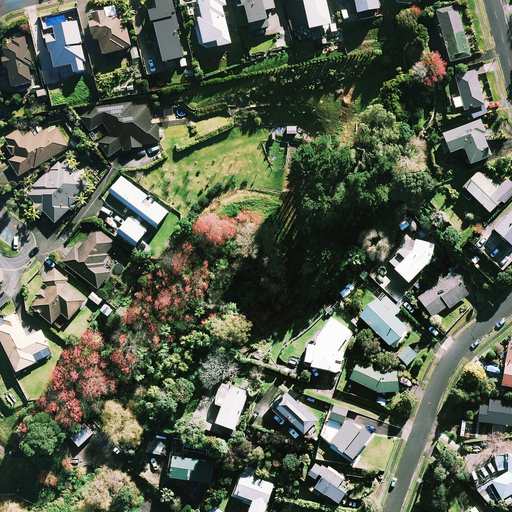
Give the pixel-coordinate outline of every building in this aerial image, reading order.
[(198,0),(199,4),(194,6),(197,19),(199,27),(195,28),(199,45),(204,47),(205,51),(231,45),(222,7),(226,6),(224,0),(198,0)] [(235,0),(237,6),(244,5),(249,25),(267,21),(265,12),(275,10),(272,0),(235,0)] [(375,12),(379,11),(376,0),(354,0),(358,20),(376,17),(375,12)] [(470,58),(456,6),(436,11),(450,63),(470,58)] [(99,39),(103,56),(125,50),(124,49),(131,47),(122,15),(107,19),(105,11),(91,15),(93,21),(90,22),(95,40),(99,39)] [(5,58),(2,59),(5,69),(8,68),(13,88),(33,83),(29,68),(33,67),(25,38),(12,41),(13,44),(2,47),(5,58)] [(484,106),(474,71),(455,77),(459,93),(457,93),(462,112),(484,106)] [(122,148),(123,152),(132,151),(132,149),(142,147),(142,145),(161,142),(158,124),(152,125),(149,105),(132,107),(131,102),(98,106),(79,119),(89,134),(104,123),(111,134),(98,144),(108,158),(122,148)] [(440,145),(444,153),(449,151),(450,154),(463,149),(470,165),(491,157),(482,134),(485,133),(480,120),(442,135),(445,143),(440,145)] [(9,161),(19,176),(33,168),(34,169),(69,148),(58,129),(49,135),(46,130),(35,137),(32,132),(23,138),(19,131),(5,139),(16,157),(9,161)] [(74,169),(66,161),(61,165),(58,162),(26,194),(55,224),(71,209),(69,207),(90,187),(80,177),(76,182),(69,175),(74,169)] [(478,172),(463,187),(466,190),(461,195),(467,200),(471,195),(489,213),(501,202),(503,204),(511,195),(511,183),(508,180),(497,191),(478,172)] [(117,234),(135,247),(147,232),(145,230),(150,224),(156,229),(168,213),(121,177),(109,193),(134,212),(129,218),(117,234)] [(511,245),(511,211),(494,231),(511,246),(511,245)] [(98,290),(111,273),(104,267),(106,264),(103,263),(108,256),(106,254),(115,243),(96,228),(79,249),(76,246),(63,262),(98,290)] [(399,258),(393,264),(396,268),(394,270),(408,283),(426,266),(429,264),(435,246),(417,239),(412,252),(403,261),(399,258)] [(471,282),(456,262),(447,268),(451,273),(418,298),(432,317),(447,306),(449,309),(469,294),(464,288),(471,282)] [(69,320),(86,301),(65,283),(68,280),(55,269),(43,282),(48,287),(31,306),(52,325),(61,314),(69,320)] [(102,300),(93,293),(89,298),(98,305),(102,300)] [(401,309),(387,295),(380,303),(376,299),(359,317),(390,346),(407,329),(394,316),(401,309)] [(113,310),(106,304),(100,311),(108,317),(113,310)] [(406,311),(400,316),(411,327),(416,321),(406,311)] [(0,338),(16,371),(17,373),(20,372),(21,375),(30,370),(28,367),(36,363),(32,355),(49,347),(41,331),(27,338),(15,315),(4,321),(6,325),(0,327),(0,338)] [(350,332),(331,319),(314,344),(309,343),(304,366),(339,373),(342,359),(351,332),(350,332)] [(511,343),(508,343),(501,386),(511,387),(511,343)] [(417,356),(407,346),(397,357),(407,366),(417,356)] [(384,373),(359,361),(351,378),(379,393),(398,392),(397,373),(384,373)] [(235,431),(253,381),(242,377),(238,389),(222,383),(215,403),(222,406),(216,424),(235,431)] [(318,421),(285,391),(270,407),(281,417),(283,415),(305,435),(318,421)] [(511,403),(490,400),(489,407),(480,406),(479,414),(474,414),(473,421),(494,424),(493,433),(504,434),(505,426),(511,426),(511,403)] [(348,411),(334,406),(330,419),(344,424),(348,411)] [(349,419),(330,443),(352,460),(371,436),(349,419)] [(478,438),(479,424),(461,422),(460,436),(478,438)] [(154,438),(153,442),(149,442),(147,453),(166,456),(168,440),(154,438)] [(507,472),(477,488),(488,507),(511,493),(511,454),(507,454),(507,472)] [(213,462),(172,456),(169,477),(210,483),(213,462)] [(343,487),(348,480),(323,466),(321,469),(314,465),(308,475),(316,479),(319,474),(322,476),(312,492),(322,498),(324,494),(339,503),(347,490),(343,487)] [(264,511),(274,485),(241,473),(232,496),(252,504),(248,511),(264,511)] [(278,511),(281,502),(274,500),(271,510),(277,511),(278,511)]
